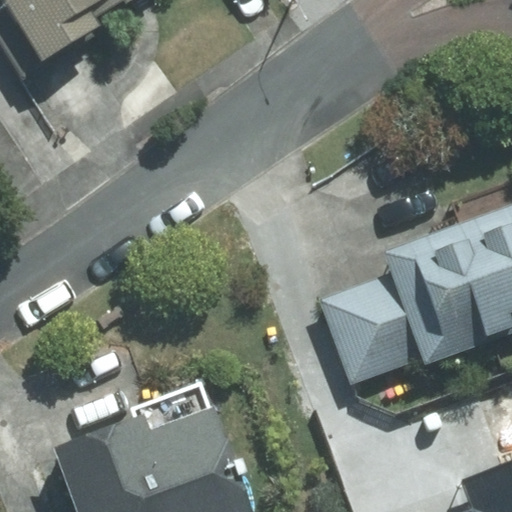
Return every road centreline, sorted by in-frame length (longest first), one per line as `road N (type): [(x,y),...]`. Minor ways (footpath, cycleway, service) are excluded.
road 1 (residential): [(351,58),(0,306)]
road 2 (residential): [(511,24),(451,29),(351,58)]
